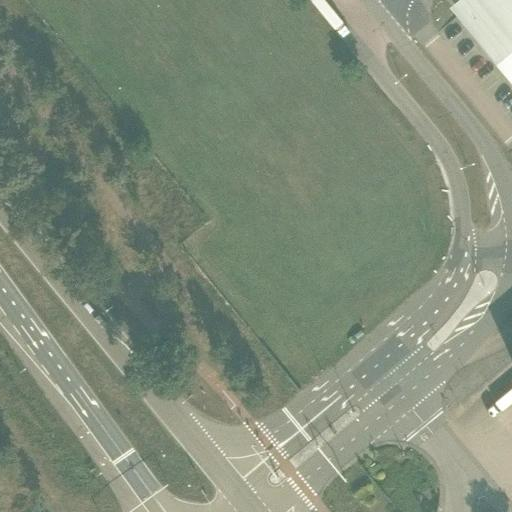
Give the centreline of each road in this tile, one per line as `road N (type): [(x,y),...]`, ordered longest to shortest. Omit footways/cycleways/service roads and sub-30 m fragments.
road 1 (secondary): [(234,491),(0,200)]
road 2 (tertiary): [(265,511),(481,331),(511,262)]
road 3 (tertiary): [(461,248),(427,331),(234,491)]
road 4 (secondary): [(0,295),(156,511)]
road 5 (tertiary): [(344,31),(445,155),(459,198),(461,248)]
road 6 (tertiary): [(511,209),(486,143),(372,8)]
